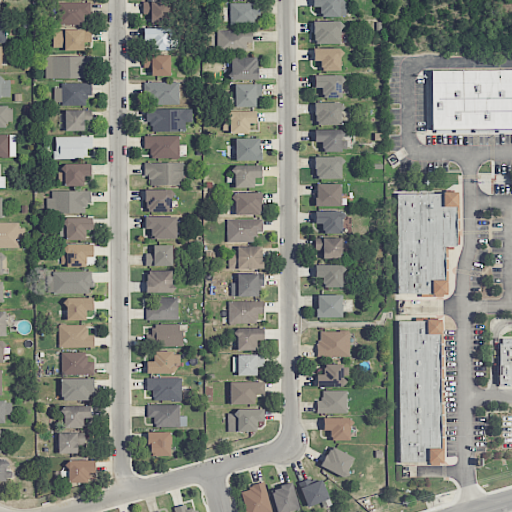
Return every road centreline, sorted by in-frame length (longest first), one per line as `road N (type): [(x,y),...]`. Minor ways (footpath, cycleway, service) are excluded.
road 1 (residential): [(118,0),(125,496)]
road 2 (residential): [(288,0),(292,444)]
road 3 (residential): [(64,511),(292,444)]
